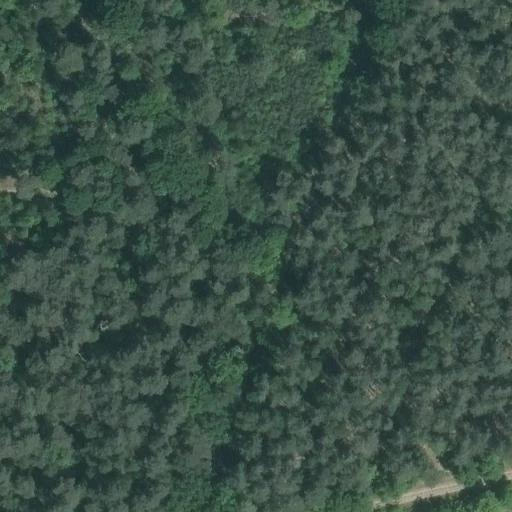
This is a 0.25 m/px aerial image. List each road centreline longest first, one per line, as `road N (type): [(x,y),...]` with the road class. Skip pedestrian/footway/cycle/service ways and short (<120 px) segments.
road 1 (track): [(0,182),(277,273),(378,0)]
road 2 (track): [(511,473),(354,511)]
